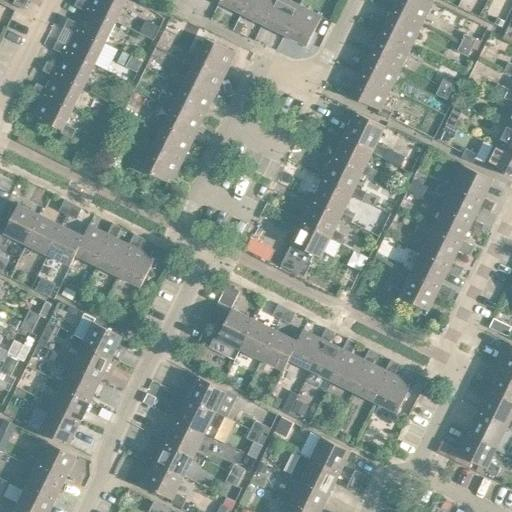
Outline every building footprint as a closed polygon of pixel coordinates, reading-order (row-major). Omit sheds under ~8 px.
[(15,0),(14,3),(25,9),(29,0),(28,0),(15,0)] [(77,0),(75,6),(86,11),(88,7),(117,21),(126,0),(91,0),(90,2),(86,0),(77,0)] [(220,2),(243,13),(249,0),(221,0),(221,1),(220,2)] [(249,0),(243,13),(264,24),(275,0),(249,0)] [(275,0),(264,24),(286,34),(300,5),(289,0),(275,0)] [(432,0),(398,0),(394,9),(423,23),(434,1),(432,0)] [(300,5),(286,34),(308,45),(322,16),(300,5)] [(64,27),(75,32),(77,28),(106,43),(117,21),(88,7),(86,11),(79,24),(69,18),(64,27)] [(394,9),(384,30),(413,44),(423,23),(394,9)] [(63,15),(58,24),(64,27),(69,18),(63,15)] [(498,18),(495,23),(502,27),(505,21),(498,18)] [(146,20),(140,32),(154,39),(160,27),(146,20)] [(54,49),(64,54),(66,50),(95,64),(106,43),(77,28),(75,32),(69,45),(58,40),(54,49)] [(384,30),(373,52),(402,66),(413,44),(384,30)] [(466,33),(462,42),(473,48),(477,39),(466,33)] [(183,60),(194,66),(196,61),(225,75),(236,53),(216,43),(207,38),(207,39),(198,57),(188,51),(183,60)] [(473,48),(462,42),(458,51),(469,56),(473,48)] [(43,70),(54,75),(56,71),(85,86),(95,64),(66,50),(64,54),(58,67),(48,61),(43,70)] [(373,52),(363,73),(391,87),(402,66),(373,52)] [(132,55),(126,67),(138,72),(144,61),(132,55)] [(173,82),(183,87),(186,82),(215,96),(225,75),(196,61),(194,66),(188,78),(177,73),(173,82)] [(32,92),(43,97),(45,93),(74,107),(85,86),(56,71),(54,75),(48,88),(37,83),(32,92)] [(391,87),(363,73),(352,96),(380,110),(379,113),(390,118),(394,109),(383,104),(391,87)] [(445,76),(441,85),(452,91),(456,82),(445,76)] [(162,103),(173,109),(175,104),(204,118),(215,96),(186,82),(183,87),(177,100),(167,94),(162,103)] [(494,93),(505,98),(509,89),(498,84),(494,93)] [(452,91),(441,85),(436,94),(447,99),(452,91)] [(45,93),(43,97),(34,115),(63,129),(61,133),(72,138),(77,129),(66,124),(74,107),(45,93)] [(152,125),(162,130),(165,125),(194,139),(204,118),(175,104),(173,109),(167,121),(156,116),(152,125)] [(483,114),(494,119),(498,110),(488,105),(483,114)] [(357,112),(346,134),(375,148),(373,152),(384,158),(388,149),(377,143),(386,126),(357,112)] [(511,122),(507,120),(497,141),(511,148),(511,122)] [(447,123),(444,129),(456,135),(459,129),(447,123)] [(141,146),(152,152),(154,147),(183,161),(194,139),(165,125),(162,130),(156,143),(145,137),(141,146)] [(346,134),(335,156),(364,170),(362,174),(373,179),(377,170),(367,165),(373,152),(375,148),(346,134)] [(511,148),(497,141),(486,164),(511,176),(511,148)] [(154,147),(152,152),(145,164),(135,159),(130,168),(141,173),(143,169),(172,183),(183,161),(154,147)] [(477,153),(466,148),(462,157),(473,162),(477,153)] [(388,149),(384,158),(396,164),(401,155),(388,149)] [(335,156),(325,177),(354,191),(352,195),(362,201),(367,192),(356,187),(362,174),(364,170),(335,156)] [(465,165),(454,187),(483,202),(480,206),(491,212),(495,203),(485,197),(494,179),(465,165)] [(325,177),(314,199),(343,213),(341,217),(352,222),(356,213),(346,208),(352,195),(354,191),(325,177)] [(414,179),(408,191),(423,198),(429,186),(414,179)] [(454,187),(443,209),(472,223),(470,228),(480,233),(485,224),(474,219),(480,206),(483,202),(454,187)] [(60,210),(68,215),(74,204),(65,199),(60,210)] [(314,199),(304,220),(333,234),(331,239),(341,244),(346,235),(335,230),(341,217),(343,213),(314,199)] [(11,236),(27,244),(42,215),(19,204),(5,232),(2,231),(0,234),(0,243),(5,246),(11,236)] [(74,204),(68,215),(77,219),(83,208),(74,204)] [(443,209),(433,230),(462,245),(459,250),(470,255),(474,246),(464,241),(470,228),(472,223),(443,209)] [(27,244),(49,254),(63,225),(42,215),(27,244)] [(333,234),(304,220),(293,243),(321,257),(320,260),(331,265),(335,256),(324,251),(331,239),(333,234)] [(76,254),(77,254),(98,265),(112,236),(117,238),(122,227),(113,223),(108,234),(90,225),(84,236),(85,236),(76,254)] [(71,265),(77,254),(76,254),(85,236),(84,236),(63,225),(49,254),(71,265)] [(433,230),(422,252),(451,266),(449,271),(459,276),(464,267),(453,262),(459,250),(462,245),(433,230)] [(98,265),(119,275),(134,246),(138,249),(144,238),(135,234),(129,244),(117,238),(112,236),(98,265)] [(134,246),(119,275),(142,286),(156,258),(160,260),(165,249),(156,244),(151,255),(138,249),(134,246)] [(355,251),(348,264),(361,270),(367,257),(355,251)] [(422,252),(411,273),(440,288),(438,293),(449,298),(453,289),(442,284),(449,271),(451,266),(422,252)] [(440,288),(411,273),(403,291),(392,286),(388,295),(399,300),(401,296),(429,310),(438,293),(440,288)] [(66,287),(62,294),(73,300),(76,292),(66,287)] [(219,301),(210,320),(224,327),(233,308),(219,301)] [(273,315),(282,319),(287,308),(278,304),(273,315)] [(70,306),(67,311),(77,316),(79,311),(70,306)] [(235,359),(241,348),(255,319),(233,308),(224,327),(219,337),(215,335),(210,346),(235,359)] [(287,308),(282,319),(291,324),(296,313),(287,308)] [(30,310),(25,319),(36,324),(41,315),(30,310)] [(85,313),(75,334),(85,340),(83,344),(112,358),(123,336),(95,321),(96,318),(85,313)] [(494,318),(490,327),(495,329),(500,320),(494,318)] [(36,324),(25,319),(21,327),(32,333),(36,324)] [(241,348),(262,359),(277,330),(255,319),(241,348)] [(290,359),(311,369),(326,340),(330,343),(336,332),(327,328),(321,338),(303,329),(298,340),(298,341),(290,359)] [(285,370),(290,359),(298,341),(298,340),(277,330),(262,359),(285,370)] [(81,348),(75,361),(73,365),(102,379),(112,358),(83,344),(85,340),(75,334),(70,343),(81,348)] [(311,369),(333,380),(347,351),(352,353),(357,343),(348,338),(343,349),(330,343),(326,340),(311,369)] [(15,340),(8,353),(19,358),(24,361),(31,347),(15,340)] [(511,344),(501,366),(511,371),(511,344)] [(333,380),(354,390),(369,362),(373,364),(379,353),(370,349),(364,360),(352,353),(347,351),(333,380)] [(8,353),(4,362),(15,367),(19,358),(8,353)] [(70,370),(64,383),(62,387),(91,401),(102,379),(73,365),(75,361),(64,356),(60,365),(70,370)] [(354,390),(376,401),(390,372),(395,375),(400,364),(391,360),(386,370),(373,364),(369,362),(354,390)] [(15,367),(4,362),(0,369),(0,370),(11,376),(15,367)] [(511,371),(501,366),(491,388),(511,398),(511,371)] [(390,372),(376,401),(398,412),(412,384),(416,386),(422,375),(413,370),(408,381),(395,375),(390,372)] [(198,375),(187,398),(216,412),(227,389),(198,375)] [(60,392),(53,404),(52,408),(81,422),(91,401),(62,387),(64,383),(53,377),(49,386),(60,392)] [(511,398),(491,388),(480,409),(509,424),(507,428),(511,430),(511,419),(511,417),(511,398)] [(148,393),(144,402),(153,406),(157,398),(148,393)] [(273,395),(269,402),(278,407),(282,399),(273,395)] [(187,398),(177,419),(206,433),(216,412),(187,398)] [(52,408),(53,404),(43,399),(38,408),(49,413),(40,431),(70,445),(81,422),(52,408)] [(298,400),(293,410),(305,416),(310,406),(298,400)] [(480,409),(470,431),(498,445),(496,449),(507,455),(511,444),(511,430),(507,428),(509,424),(480,409)] [(283,417),(277,430),(285,433),(291,421),(283,417)] [(177,419),(166,441),(195,455),(206,433),(177,419)] [(256,420),(251,429),(262,434),(267,426),(256,420)] [(262,434),(251,429),(247,438),(254,441),(258,443),(262,434)] [(0,430),(0,450),(3,453),(11,437),(0,430)] [(498,445),(470,431),(459,453),(487,467),(486,471),(496,476),(501,467),(490,462),(496,449),(498,445)] [(262,434),(258,443),(263,445),(267,437),(262,434)] [(322,436),(311,459),(340,473),(351,451),(322,436)] [(25,463),(35,468),(38,464),(67,478),(78,456),(49,441),(40,460),(29,454),(25,463)] [(166,441),(156,462),(184,476),(195,455),(166,441)] [(254,441),(248,454),(257,459),(263,445),(258,443),(254,441)] [(311,459),(301,480),(330,494),(340,473),(311,459)] [(260,461),(256,470),(264,474),(269,465),(260,461)] [(184,476),(156,462),(145,484),(173,498),(172,502),(183,507),(187,498),(176,493),(184,476)] [(235,463),(230,472),(241,478),(246,469),(235,463)] [(14,485),(25,490),(27,485),(56,499),(67,478),(38,464),(35,468),(29,481),(18,476),(14,485)] [(356,469),(351,478),(362,484),(366,475),(356,469)] [(241,478),(230,472),(226,481),(237,486),(241,478)] [(362,484),(351,478),(347,487),(358,492),(362,484)] [(301,480),(290,502),(311,511),(321,511),(330,494),(301,480)] [(3,506),(14,511),(16,507),(27,511),(49,511),(56,499),(27,485),(25,490),(18,503),(8,497),(3,506)] [(247,489),(242,500),(248,503),(254,493),(247,489)] [(227,497),(224,504),(232,508),(235,501),(227,497)] [(148,511),(159,511),(163,505),(154,501),(148,511)] [(311,511),(290,502),(285,511),(311,511)]
